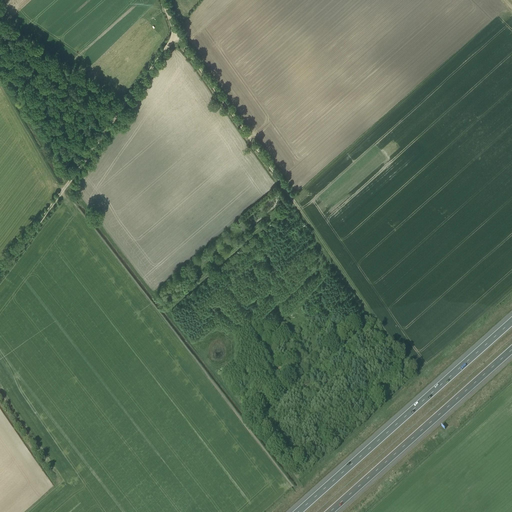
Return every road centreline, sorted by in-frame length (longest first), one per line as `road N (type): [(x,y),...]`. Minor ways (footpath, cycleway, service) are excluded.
road 1 (motorway): [(511,320),(297,511)]
road 2 (motorway): [(330,511),(511,349)]
